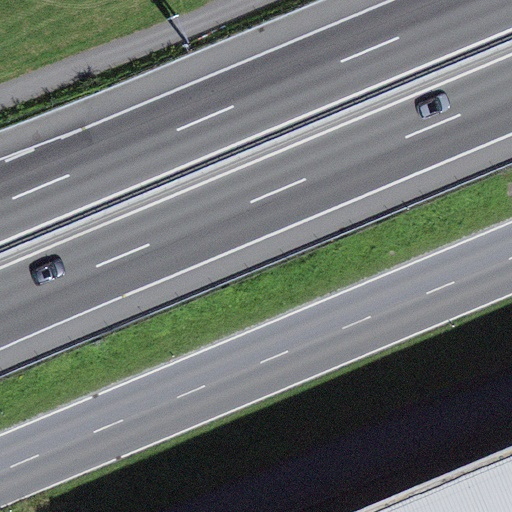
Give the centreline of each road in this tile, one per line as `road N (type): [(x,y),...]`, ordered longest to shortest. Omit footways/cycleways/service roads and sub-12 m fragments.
road 1 (motorway): [(0,307),(511,93)]
road 2 (secondary): [(511,256),(0,469)]
road 3 (motorway): [(483,0),(0,202)]
